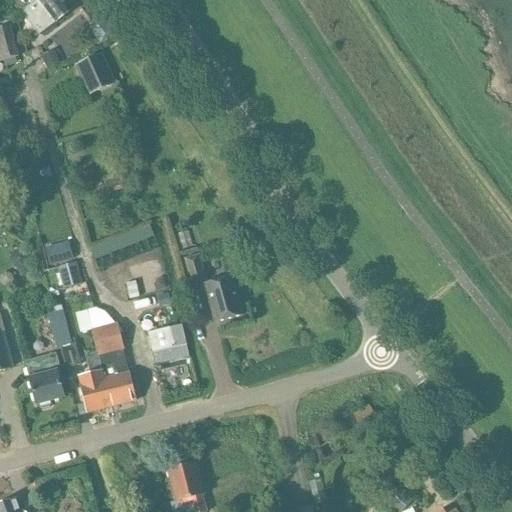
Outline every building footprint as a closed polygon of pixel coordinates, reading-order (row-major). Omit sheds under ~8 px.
[(10,0),(20,14),(38,0),(10,0)] [(44,7),(28,19),(40,36),(57,23),(71,12),(62,0),(38,0),(39,0),(44,7)] [(0,46),(16,43),(11,26),(0,28),(0,46)] [(16,43),(0,46),(0,57),(1,62),(5,61),(7,67),(17,64),(16,59),(20,58),(16,43)] [(50,73),(62,68),(54,51),(42,56),(50,73)] [(88,96),(116,85),(103,54),(75,66),(88,96)] [(13,125),(18,141),(28,138),(23,122),(13,125)] [(68,243),(45,249),(50,267),(73,261),(68,243)] [(192,285),(205,281),(198,257),(185,260),(192,285)] [(58,268),(64,290),(82,285),(76,263),(58,268)] [(215,323),(242,316),(231,278),(204,285),(215,323)] [(62,349),(67,369),(81,366),(75,344),(73,344),(64,310),(63,310),(59,295),(50,297),(54,313),(48,315),(57,350),(62,349)] [(169,295),(160,296),(163,318),(171,317),(169,295)] [(0,372),(14,369),(0,314),(0,372)] [(94,331),(100,352),(103,365),(113,408),(136,402),(129,374),(127,375),(121,350),(123,350),(117,325),(94,331)] [(150,331),(155,352),(179,347),(174,325),(150,331)] [(100,352),(85,356),(90,376),(79,379),(87,414),(113,408),(103,365),(100,352)] [(63,399),(56,375),(62,373),(57,354),(25,363),(29,380),(31,380),(38,405),(43,410),(50,408),(52,402),(63,399)] [(169,471),(177,502),(171,504),(172,511),(207,511),(204,497),(195,464),(169,471)] [(401,511),(412,501),(399,490),(387,503),(396,511),(401,511)] [(16,501),(0,506),(0,511),(22,511),(20,511),(16,501)]
